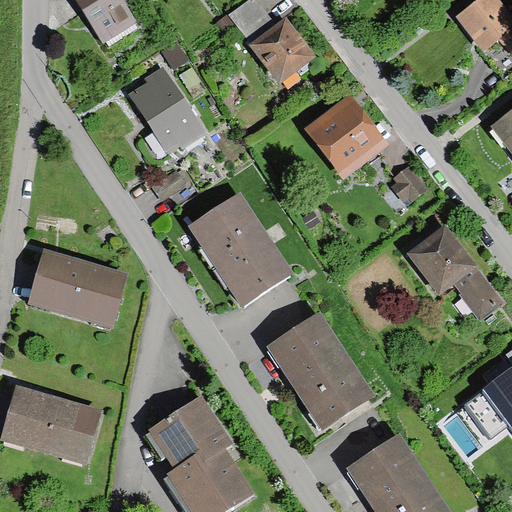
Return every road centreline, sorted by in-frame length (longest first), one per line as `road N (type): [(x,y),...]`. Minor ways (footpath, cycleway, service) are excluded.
road 1 (residential): [(310,0),(511,258)]
road 2 (residential): [(162,268),(318,511)]
road 3 (residential): [(33,70),(0,314)]
road 4 (residential): [(33,70),(162,268)]
road 5 (residential): [(162,268),(125,470)]
